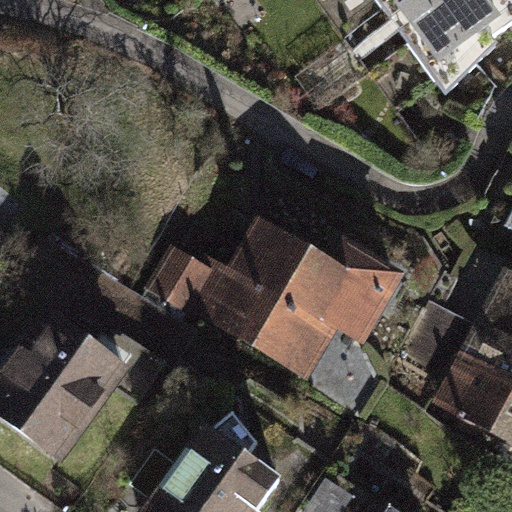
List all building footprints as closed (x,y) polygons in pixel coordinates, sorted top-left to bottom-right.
[(511,0),(378,0),(448,97),(504,45),(499,37),(511,27),(511,0)] [(172,246),(147,289),(311,384),(340,333),(367,348),(409,274),(344,237),(332,258),(260,217),(230,269),(207,256),(203,263),(172,246)] [(511,267),(507,264),(431,403),(511,446),(511,267)] [(49,308),(0,376),(0,420),(64,465),(133,367),(49,308)] [(151,500),(142,511),(261,511),(286,479),(250,453),(259,442),(235,413),(214,427),(207,422),(177,465),(151,500)] [(151,500),(177,465),(157,451),(131,486),(151,500)]
